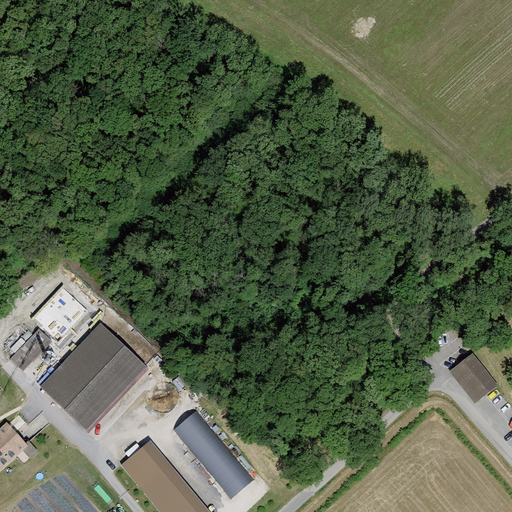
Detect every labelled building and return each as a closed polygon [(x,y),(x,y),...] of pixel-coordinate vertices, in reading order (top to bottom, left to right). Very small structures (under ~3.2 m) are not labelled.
[(60,326),(61,325),(62,323),(62,322),(62,321),(61,320),(61,319),(59,318),(58,318),(57,318),(55,319),(54,320),(54,321),(54,322),(54,324),(55,325),(56,326),(58,326),(59,326),(60,326)] [(98,328),(39,389),(82,431),(142,370),(98,328)] [(39,332),(11,361),(21,372),(50,342),(39,332)] [(500,388),(473,355),(452,372),(479,404),(487,397),(500,388)] [(174,430),(232,498),(255,479),(197,411),(174,430)] [(8,422),(0,429),(0,470),(28,444),(8,422)] [(209,511),(151,443),(122,466),(160,511),(209,511)]
